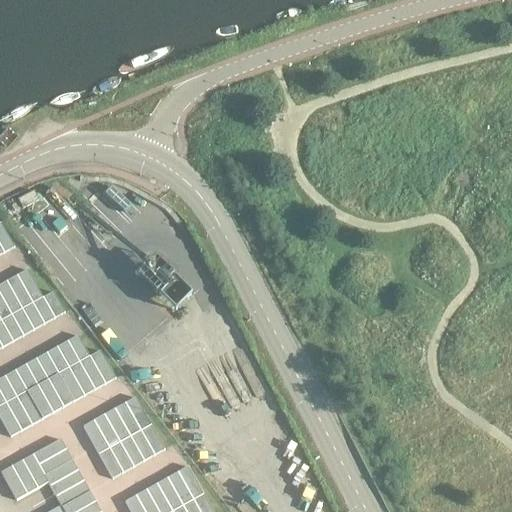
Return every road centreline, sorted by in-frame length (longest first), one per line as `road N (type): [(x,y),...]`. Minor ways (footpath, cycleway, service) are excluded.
road 1 (tertiary): [(155,156),(205,198),(369,511)]
road 2 (tertiary): [(457,0),(220,73),(177,100),(155,156)]
road 3 (tertiary): [(0,180),(51,153),(93,146),(155,156)]
